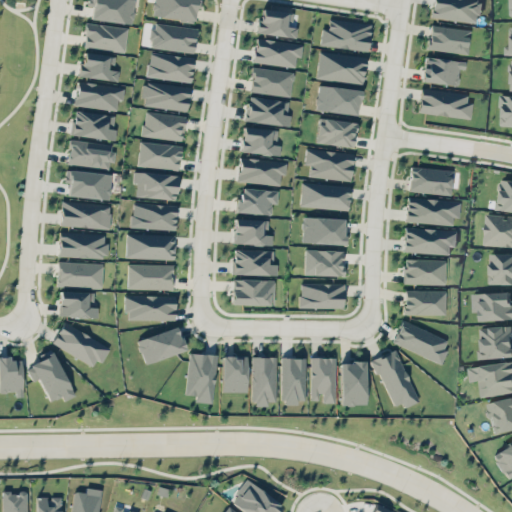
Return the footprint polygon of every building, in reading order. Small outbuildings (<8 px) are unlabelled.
[(91,0),(88,17),(130,24),(134,0),(91,0)] [(194,8),(200,8),(200,0),(153,0),(152,17),(193,20),(194,8)] [(432,0),(430,16),(477,23),(480,0),(432,0)] [(297,25),(291,24),(293,12),(260,7),(257,32),(295,37),(297,25)] [(321,27),(319,44),(367,50),(370,23),(329,18),(327,28),(321,27)] [(126,26),(85,22),(83,47),(124,51),(126,26)] [(193,52),(196,27),(151,22),(149,47),(193,52)] [(467,54),(470,29),(430,24),(427,48),(467,54)] [(253,62),(294,66),(295,56),(300,57),(302,42),(255,38),(253,62)] [(79,76),(117,80),(118,68),(113,67),(115,55),(81,51),(79,76)] [(316,79),(362,83),(365,55),(318,51),(316,79)] [(191,81),(193,56),(148,52),(146,77),(191,81)] [(421,79),(456,86),(459,68),(463,69),(465,62),(425,55),(421,79)] [(290,95),(293,70),(251,67),(249,92),(290,95)] [(141,105),(185,111),(189,86),(144,80),(141,105)] [(123,85),(76,81),(74,105),(116,109),(117,99),(122,100),(123,85)] [(360,90),(318,83),(314,108),(356,115),(360,90)] [(466,92),(420,88),(418,112),(469,117),(471,101),(465,101),(466,92)] [(288,127),(290,115),(286,114),(288,101),(248,95),(244,119),(288,127)] [(511,95),(500,95),(499,126),(511,126),(511,95)] [(71,134),(113,140),(115,129),(112,129),(114,115),(75,109),(71,134)] [(184,114),(143,111),(141,136),(182,140),(184,114)] [(353,146),(355,121),(319,118),(317,143),(353,146)] [(240,151),(278,155),(279,145),(275,145),(277,129),(243,126),(240,151)] [(109,170),(113,144),(70,138),(66,163),(109,170)] [(177,170),(180,145),(139,140),(136,165),(177,170)] [(308,176),(350,180),(352,152),(305,148),(304,164),(309,165),(308,176)] [(237,181),(279,184),(279,173),(285,174),(286,160),(238,157),(237,181)] [(451,194),(452,168),(410,166),(408,192),(451,194)] [(111,174),(65,168),(63,183),(68,184),(67,194),(108,200),(111,174)] [(134,196),(176,198),(177,174),(135,171),(134,196)] [(511,180),(499,179),(497,210),(511,210),(511,180)] [(299,205),(347,210),(349,186),(301,181),(299,205)] [(236,212),(271,214),(271,203),(276,203),(277,189),(237,188),(236,212)] [(452,224),(452,216),(458,216),(459,200),(406,197),(405,221),(452,224)] [(108,228),(109,203),(61,201),(60,225),(108,228)] [(176,204),(131,202),(130,227),(175,229),(176,204)] [(511,215),(485,214),(483,245),(511,246),(511,215)] [(301,242),(343,244),(344,218),(302,216),(301,242)] [(267,233),(268,219),(233,218),(232,243),(271,245),(272,234),(267,233)] [(449,253),(449,246),(456,246),(456,228),(404,227),(403,252),(449,253)] [(104,258),(105,233),(59,231),(58,256),(104,258)] [(174,234),(126,233),(125,257),(173,259),(174,234)] [(276,275),(276,263),(272,263),(272,249),(233,248),(232,273),(276,275)] [(342,275),(343,250),(304,249),(303,274),(342,275)] [(511,252),(488,253),(489,284),(511,283),(511,252)] [(403,283),(444,284),(444,259),(403,258),(403,283)] [(101,287),(102,262),(57,261),(56,286),(101,287)] [(172,289),(172,263),(127,263),(126,288),(172,289)] [(231,303),(273,304),(274,279),(232,278),(231,303)] [(342,283),(299,282),(299,307),(342,307),(342,283)] [(445,289),(403,289),(403,313),(444,314),(445,289)] [(93,304),(94,291),(59,290),(58,316),(96,317),(97,304),(93,304)] [(511,291),(471,293),(472,311),(479,311),(479,320),(511,319),(511,291)] [(124,319),(174,319),(174,295),(125,294),(124,319)] [(449,340),(401,319),(391,342),(440,362),(449,340)] [(51,343),(95,367),(107,345),(63,321),(51,343)] [(511,325),(478,327),(479,358),(511,357),(511,325)] [(184,351),(177,327),(137,338),(143,362),(184,351)] [(38,378),(49,401),(61,396),(63,400),(74,395),(51,349),(39,355),(41,359),(25,367),(32,381),(38,378)] [(372,358),(392,406),(401,402),(403,406),(417,401),(395,349),(372,358)] [(214,353),(187,352),(186,395),(195,395),(195,402),(213,402),(214,353)] [(21,359),(10,360),(10,355),(0,355),(0,391),(15,391),(15,396),(22,396),(21,359)] [(246,355),(221,355),(221,391),(246,391),(246,355)] [(275,356),(251,356),(250,405),(266,406),(266,401),(275,401),(275,356)] [(309,357),(310,399),(316,399),(316,393),(321,393),(322,402),(334,402),(333,356),(309,357)] [(304,402),(305,357),(281,357),(280,402),(304,402)] [(480,396),(511,391),(511,360),(467,367),(469,381),(478,380),(480,396)] [(339,361),(340,404),(365,404),(364,361),(339,361)] [(491,434),(511,429),(511,397),(485,403),(491,434)] [(511,441),(492,452),(506,477),(511,473),(511,441)] [(230,500),(244,511),(276,511),(282,506),(247,478),(230,500)] [(69,511),(97,511),(101,489),(85,487),(84,492),(73,490),(69,511)] [(1,511),(26,511),(26,490),(1,491),(1,511)] [(34,511),(59,511),(60,497),(35,496),(34,511)] [(370,511),(395,511),(374,503),(370,511)]
